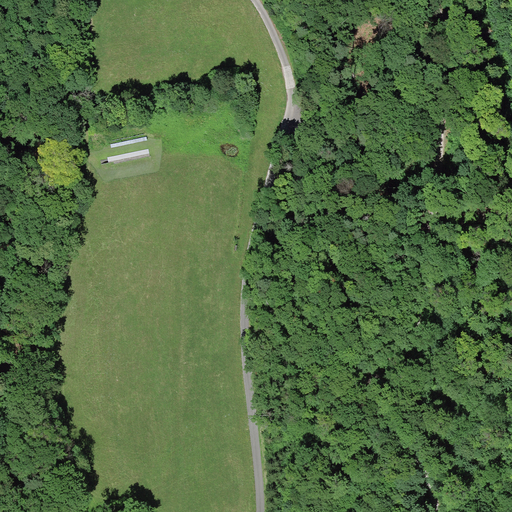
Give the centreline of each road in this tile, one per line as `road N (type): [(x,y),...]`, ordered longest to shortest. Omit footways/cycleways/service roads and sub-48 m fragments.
road 1 (unclassified): [(263,511),(241,345),(249,256),(292,95),(286,57),(255,0)]
road 2 (track): [(405,0),(435,97),(440,161),(415,338),(370,389)]
road 3 (track): [(370,389),(301,303),(283,131)]
road 4 (track): [(370,389),(423,466),(436,511)]
